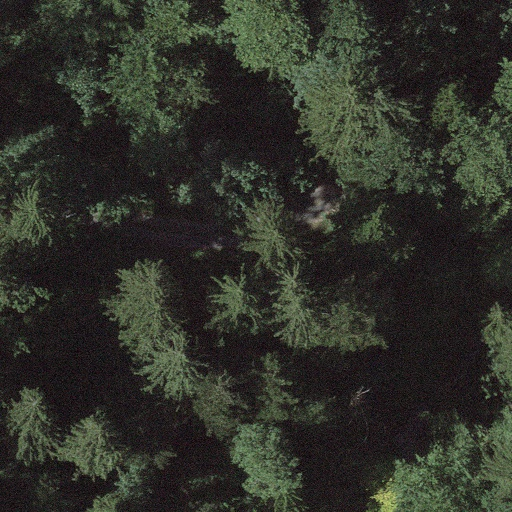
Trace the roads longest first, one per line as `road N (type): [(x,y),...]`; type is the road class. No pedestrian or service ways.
road 1 (track): [(0,72),(164,189),(299,228),(417,123),(511,65)]
road 2 (track): [(0,203),(233,243),(299,228)]
